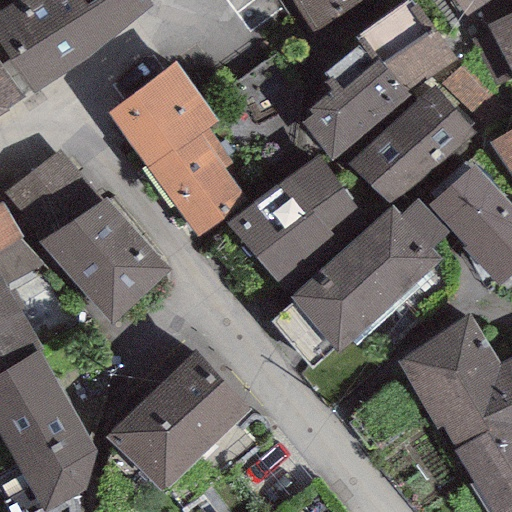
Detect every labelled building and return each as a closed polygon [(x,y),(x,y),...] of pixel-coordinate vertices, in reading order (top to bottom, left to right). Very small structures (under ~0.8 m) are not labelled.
[(23,0),(0,16),(0,66),(20,96),(132,18),(119,0),(23,0)] [(383,0),(289,0),(318,43),(383,0)] [(457,61),(412,0),(406,0),(356,37),(362,46),(373,65),(378,61),(407,91),(457,61)] [(444,0),(454,15),(475,0),(444,0)] [(511,18),(487,30),(511,82),(511,18)] [(320,78),(292,41),(207,104),(265,181),(315,143),(300,123),(311,115),(307,110),(331,92),(320,78)] [(411,95),(407,91),(378,61),(373,65),(362,46),(320,78),(331,92),(307,110),(311,115),(300,123),(315,143),(331,163),(411,95)] [(141,174),(193,139),(204,131),(167,77),(104,119),(141,174)] [(384,209),(465,141),(428,97),(347,165),(384,209)] [(511,134),(489,146),(511,190),(511,134)] [(193,139),(141,174),(186,240),(238,205),(193,139)] [(349,213),(308,163),(226,231),(267,281),(349,213)] [(35,250),(90,204),(56,164),(1,210),(35,250)] [(511,229),(461,173),(423,207),(491,281),(511,261),(511,229)] [(153,279),(90,204),(35,250),(98,325),(153,279)] [(422,266),(380,216),(279,301),(321,351),(422,266)] [(0,245),(0,375),(26,361),(0,314),(0,290),(19,280),(0,245)] [(469,314),(396,361),(436,430),(443,427),(454,451),(511,424),(511,358),(500,364),(469,314)] [(40,511),(69,496),(83,461),(26,361),(0,375),(0,463),(27,511),(40,511)] [(242,414),(193,365),(116,440),(164,490),(242,414)] [(511,511),(511,424),(454,451),(490,511),(511,511)]
